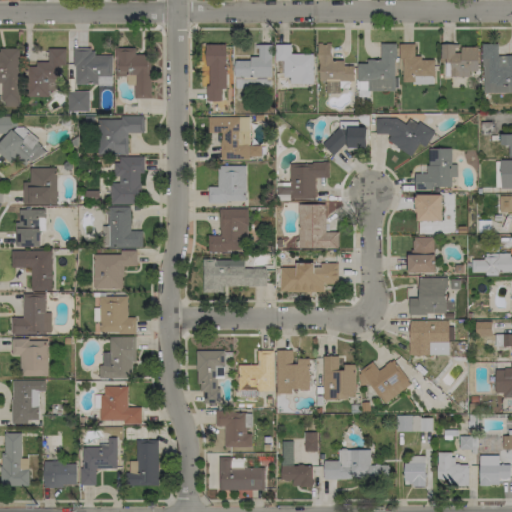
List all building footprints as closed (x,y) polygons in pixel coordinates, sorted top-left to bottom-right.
[(394,91),(395,43),(380,43),(380,59),(366,59),(366,63),(357,63),(357,80),(368,80),(367,90),(394,91)] [(402,84),(434,82),(433,57),(415,58),(414,43),(400,44),(402,84)] [(207,100),(221,100),(221,88),(226,88),(226,44),(205,44),(205,65),(207,65),(207,100)] [(235,59),(235,87),(272,86),(271,44),(257,44),(257,59),(235,59)] [(291,53),(291,44),(275,44),(275,60),(283,60),(283,77),(289,77),(289,84),(313,84),(313,54),(291,53)] [(477,46),(457,46),(457,44),(440,44),(440,60),(445,60),(445,76),(470,76),(470,71),(478,71),(477,46)] [(482,93),(511,92),(511,55),(497,55),(497,44),(482,44),(482,93)] [(326,93),(340,93),(339,81),(353,80),(353,65),(344,66),(344,60),(330,60),(330,45),(317,45),(318,81),(325,81),(326,93)] [(0,82),(2,83),(2,106),(18,106),(18,48),(0,47),(0,82)] [(26,95),(54,95),(54,79),(60,79),(60,65),(66,65),(65,48),(47,48),(47,61),(35,62),(35,66),(26,66),(26,95)] [(112,75),(111,55),(92,55),(92,48),(73,48),(74,84),(97,84),(96,75),(112,75)] [(149,98),(149,55),(135,55),(135,48),(115,48),(115,76),(126,76),(126,85),(133,85),(133,98),(149,98)] [(68,111),(88,111),(88,91),(67,91),(68,111)] [(373,128),(388,138),(386,141),(411,156),(419,143),(425,146),(434,132),(409,117),(403,127),(382,114),(373,128)] [(0,116),(0,129),(12,130),(12,117),(0,116)] [(220,160),(248,159),(248,156),(260,156),(260,145),(248,145),(248,116),(207,117),(208,133),(220,133),(220,160)] [(143,132),(143,117),(96,117),(96,154),(127,154),(127,132),(143,132)] [(0,154),(10,163),(14,158),(27,169),(44,147),(15,124),(0,142),(0,154)] [(366,147),(365,127),(327,128),(328,148),(366,147)] [(511,133),(500,134),(500,145),(508,144),(508,156),(511,155),(511,133)] [(451,148),(427,148),(427,173),(414,173),(414,188),(451,188),(450,177),(456,177),(456,164),(451,164),(451,148)] [(143,156),(116,156),(116,182),(109,183),(110,204),(140,204),(139,172),(143,172),(143,156)] [(500,188),(511,188),(511,159),(500,160),(500,188)] [(315,199),(315,177),(328,177),(328,163),(289,163),(289,183),(277,183),(277,199),(315,199)] [(216,166),(217,186),(207,186),(208,202),(246,201),(245,165),(216,166)] [(22,204),(56,204),(56,168),(29,167),(29,182),(22,181),(22,204)] [(441,195),(415,195),(415,220),(441,221),(441,195)] [(499,211),(511,211),(511,195),(499,195),(499,211)] [(337,231),(325,232),(324,204),(297,204),(298,249),(338,248),(337,231)] [(130,207),(107,207),(107,226),(102,226),(101,247),(141,247),(142,231),(129,230),(130,207)] [(208,235),(207,251),(245,251),(246,209),(219,208),(219,235),(208,235)] [(44,210),(19,210),(20,221),(16,222),(16,247),(40,246),(40,231),(45,231),(44,210)] [(407,272),(434,272),(434,236),(413,237),(413,252),(407,252),(407,272)] [(11,250),(10,267),(31,267),(30,290),(51,290),(51,251),(11,250)] [(136,266),(137,250),(120,250),(120,254),(93,254),(93,288),(122,288),(123,265),(136,266)] [(471,260),(471,272),(484,272),(484,273),(511,272),(511,256),(510,257),(510,253),(484,253),(484,259),(471,260)] [(224,286),(266,285),(265,267),(243,268),(243,259),(202,259),(203,292),(224,292),(224,286)] [(323,292),(323,283),(337,284),(338,263),(279,262),(279,291),(323,292)] [(408,314),(445,313),(445,277),(417,278),(418,298),(408,298),(408,314)] [(10,333),(50,334),(51,312),(45,312),(45,294),(22,293),(22,317),(10,317),(10,333)] [(99,296),(98,332),(135,333),(135,317),(126,317),(127,296),(99,296)] [(408,354),(448,355),(449,321),(409,320),(408,354)] [(475,334),(482,334),(482,328),(490,328),(490,321),(475,321),(475,334)] [(495,346),(511,346),(511,350),(511,333),(495,334),(495,346)] [(108,352),(99,352),(100,378),(134,378),(133,336),(108,337),(108,352)] [(47,375),(47,339),(11,339),(11,355),(20,355),(19,375),(47,375)] [(276,393),(291,393),(291,390),(308,390),(309,358),(293,358),(294,350),(276,349),(276,393)] [(197,351),(198,403),(218,403),(218,380),(224,380),(223,350),(197,351)] [(273,350),(257,350),(256,364),(237,364),(237,390),(273,391),(273,350)] [(339,355),(322,356),(322,399),(355,398),(355,364),(339,364),(339,355)] [(410,384),(393,359),(377,370),(372,362),(355,374),(363,385),(368,382),(383,403),(410,384)] [(511,363),(509,364),(509,368),(494,369),(495,393),(502,393),(502,398),(511,397),(511,363)] [(11,423),(28,423),(28,419),(38,419),(38,390),(44,391),(45,380),(12,379),(11,423)] [(123,419),(123,423),(140,423),(140,407),(126,407),(126,386),(103,386),(103,394),(99,394),(99,419),(123,419)] [(215,411),(214,426),(224,426),(223,446),(251,447),(251,432),(243,432),(244,411),(215,411)] [(396,431),(431,431),(431,416),(396,416),(396,431)] [(20,432),(1,433),(2,486),(29,485),(28,469),(20,469),(20,432)] [(316,451),(316,432),(303,432),(303,451),(316,451)] [(502,449),(511,449),(511,435),(502,435),(502,449)] [(458,449),(472,449),(472,436),(459,436),(458,449)] [(116,468),(116,437),(107,437),(107,446),(81,446),(80,484),(95,485),(96,468),(116,468)] [(158,485),(157,439),(135,440),(136,461),(127,461),(127,485),(158,485)] [(281,480),(292,480),(292,486),(312,486),(312,465),(292,465),(292,441),(281,441),(281,480)] [(323,461),(323,478),(387,479),(387,465),(370,465),(370,450),(338,449),(337,461),(323,461)] [(468,485),(467,464),(453,464),(453,452),(437,452),(437,479),(448,479),(449,486),(468,485)] [(478,484),(498,485),(498,479),(509,479),(509,464),(498,464),(498,455),(479,455),(478,484)] [(423,485),(424,456),(413,456),(413,463),(403,463),(403,484),(423,485)] [(263,467),(242,468),(242,461),(231,461),(231,457),(218,457),(218,490),(264,489),(263,467)] [(43,486),(76,486),(76,462),(43,462),(43,486)]
